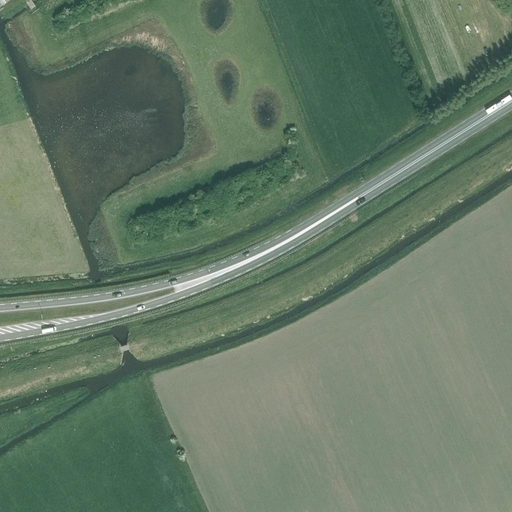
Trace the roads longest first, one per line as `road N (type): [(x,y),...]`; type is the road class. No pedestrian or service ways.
road 1 (primary): [(0,338),(104,317),(215,281),(291,244),(358,197)]
road 2 (primary): [(358,197),(204,273),(96,298),(0,308)]
road 3 (primary): [(511,100),(358,197)]
road 4 (track): [(0,384),(120,350)]
